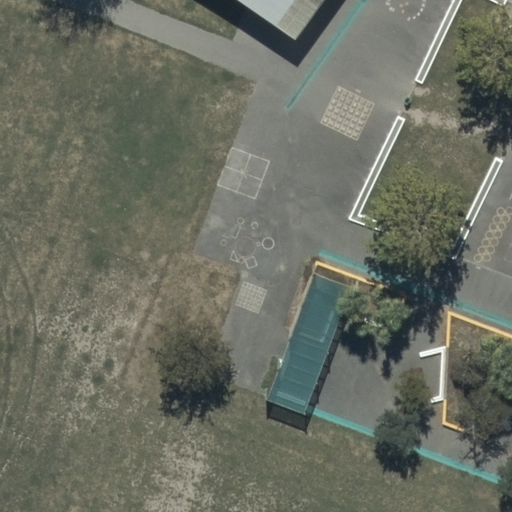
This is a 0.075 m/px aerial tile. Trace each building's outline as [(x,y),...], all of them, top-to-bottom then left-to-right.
[(0,0),(0,127),(48,0),(0,0)] [(232,0),(290,41),(319,0),(232,0)] [(132,20),(1,343),(116,389),(247,66),(132,20)] [(0,359),(0,511),(75,511),(69,510),(110,400),(0,359)] [(458,511),(463,501),(415,482),(409,499),(240,435),(211,511),(458,511)]
